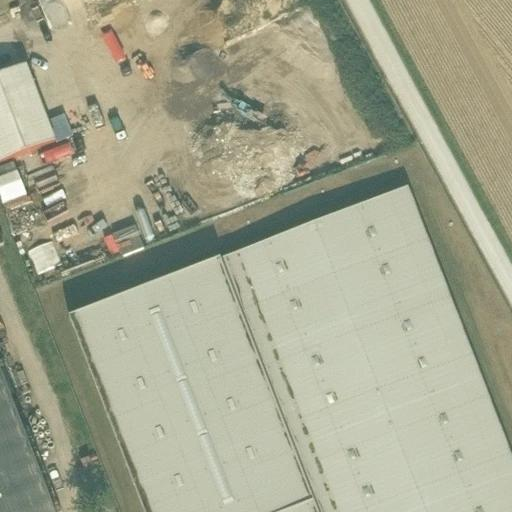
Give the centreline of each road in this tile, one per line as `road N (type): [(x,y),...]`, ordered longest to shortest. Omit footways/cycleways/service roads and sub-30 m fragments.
road 1 (unclassified): [(358,0),(511,280)]
road 2 (unknown): [(0,56),(54,55),(200,84)]
road 3 (unknown): [(76,511),(0,331)]
